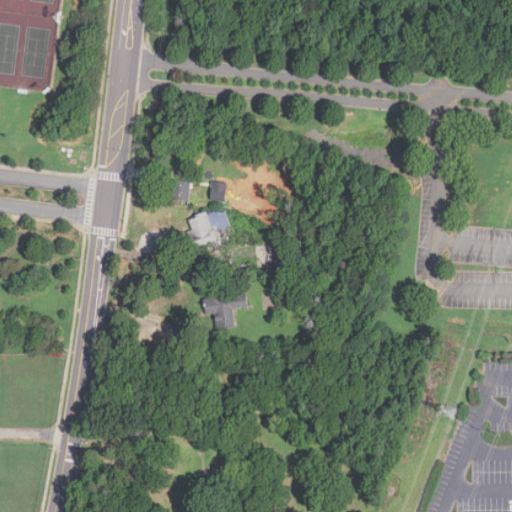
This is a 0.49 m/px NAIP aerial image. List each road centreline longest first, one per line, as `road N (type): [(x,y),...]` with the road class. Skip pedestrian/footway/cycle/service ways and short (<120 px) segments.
road 1 (tertiary): [(62,511),(132,0)]
road 2 (residential): [(124,77),(511,106)]
